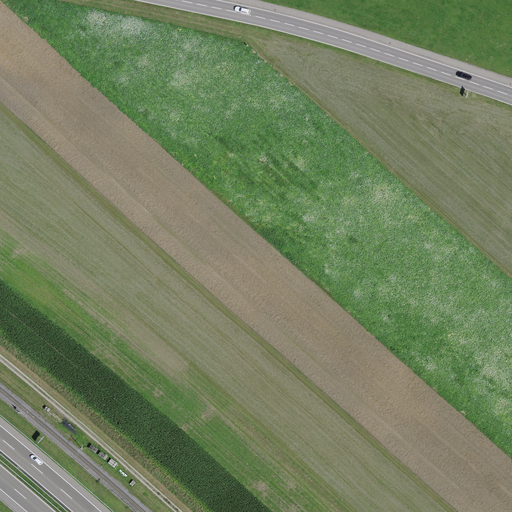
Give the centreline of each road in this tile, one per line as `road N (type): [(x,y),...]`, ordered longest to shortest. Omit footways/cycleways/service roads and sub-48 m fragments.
road 1 (primary): [(511,95),(309,30),(177,0)]
road 2 (track): [(179,511),(0,356)]
